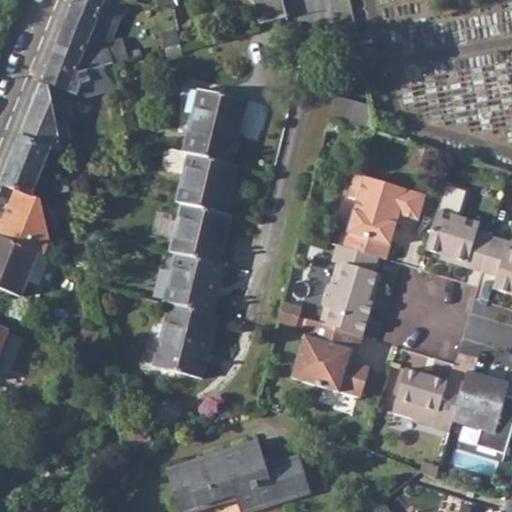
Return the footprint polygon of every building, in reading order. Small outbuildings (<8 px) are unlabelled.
[(120,19),(127,1),(122,0),(75,0),(74,5),(100,16),(120,19)] [(254,0),(262,27),(288,20),(282,0),(254,0)] [(74,5),(57,47),(83,57),(86,52),(99,49),(98,47),(109,44),(111,43),(120,19),(100,16),(74,5)] [(109,44),(115,65),(128,62),(122,40),(111,43),(109,44)] [(50,87),(57,123),(69,120),(64,91),(87,99),(120,89),(115,65),(109,44),(98,47),(99,49),(86,52),(83,57),(57,47),(42,85),(50,87)] [(49,151),(63,152),(57,123),(50,87),(42,85),(21,138),(49,151)] [(183,154),(188,155),(232,166),(246,102),(198,91),(183,154)] [(370,108),(334,99),(329,120),(374,133),(370,108)] [(265,139),(269,104),(249,102),(245,137),(265,139)] [(2,184),(33,196),(48,158),(65,162),(63,152),(49,151),(21,138),(2,184)] [(411,162),(429,167),(434,151),(416,146),(411,162)] [(183,175),(188,155),(183,154),(171,151),(166,154),(163,165),(166,171),(183,175)] [(438,153),(434,151),(429,167),(434,168),(438,153)] [(176,204),(182,206),(225,216),(237,167),(232,166),(188,155),(183,175),(176,204)] [(354,203),(341,246),(379,258),(383,259),(395,218),(415,223),(423,198),(352,177),(344,200),(354,203)] [(55,200),(62,238),(79,235),(69,183),(69,180),(58,182),(55,200)] [(171,254),(176,255),(220,265),(231,218),(225,216),(182,206),(171,254)] [(438,256),(448,259),(447,264),(481,273),(492,238),(492,236),(477,232),(479,224),(437,211),(425,252),(438,256)] [(82,246),(79,235),(62,238),(60,238),(63,249),(82,246)] [(0,287),(21,297),(39,253),(0,236),(0,287)] [(494,290),(511,295),(511,244),(492,238),(481,273),(497,278),(494,290)] [(341,246),(338,245),(332,262),(340,264),(333,285),(328,288),(318,323),(361,336),(374,303),(370,302),(373,293),(377,293),(382,276),(374,274),(379,258),(341,246)] [(164,304),(170,305),(213,316),(225,267),(220,265),(176,255),(164,304)] [(299,307),(284,303),(282,312),(296,316),(299,307)] [(219,317),(213,316),(170,305),(155,369),(203,381),(219,317)] [(279,322),(294,326),(296,316),(282,312),(279,322)] [(304,339),(291,380),(338,394),(359,399),(368,368),(354,363),(350,363),(353,351),(357,353),(361,336),(318,323),(307,319),(301,339),(304,339)] [(432,378),(422,375),(408,371),(394,414),(418,420),(419,424),(449,433),(452,422),(464,383),(433,374),(432,378)] [(452,422),(480,430),(475,446),(505,455),(511,429),(511,398),(505,396),(503,401),(497,399),(502,384),(467,373),(464,383),(452,422)] [(97,381),(102,407),(114,405),(108,378),(97,381)] [(505,396),(508,386),(502,384),(497,399),(503,401),(505,396)] [(166,471),(179,511),(204,511),(236,502),(239,511),(258,511),(310,496),(298,457),(267,467),(258,442),(166,471)] [(419,476),(435,480),(436,479),(438,470),(422,465),(419,476)] [(0,477),(0,490),(3,498),(46,481),(41,469),(24,475),(21,469),(0,477)] [(390,511),(383,502),(373,511),(374,511),(390,511)]
